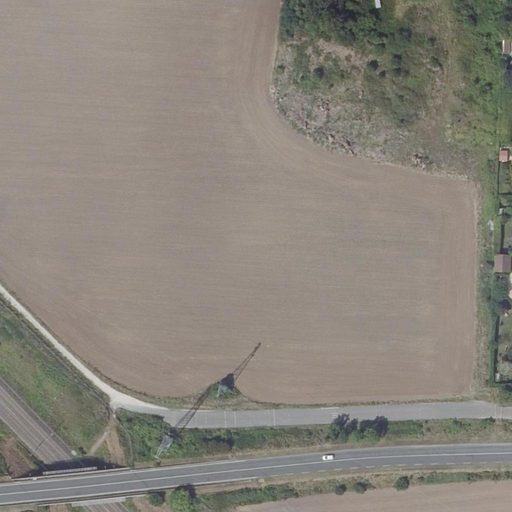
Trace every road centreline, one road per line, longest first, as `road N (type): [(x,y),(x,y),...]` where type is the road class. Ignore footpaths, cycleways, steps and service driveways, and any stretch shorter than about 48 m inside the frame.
road 1 (secondary): [(0,494),(376,458),(511,454)]
road 2 (track): [(0,284),(122,403)]
